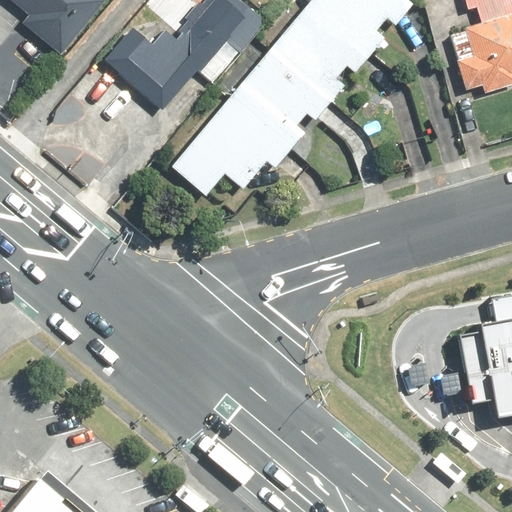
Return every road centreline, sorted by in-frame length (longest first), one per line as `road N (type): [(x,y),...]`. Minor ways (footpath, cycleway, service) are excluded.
road 1 (tertiary): [(511,214),(146,339)]
road 2 (primary): [(146,339),(350,511)]
road 3 (primary): [(0,216),(146,339)]
